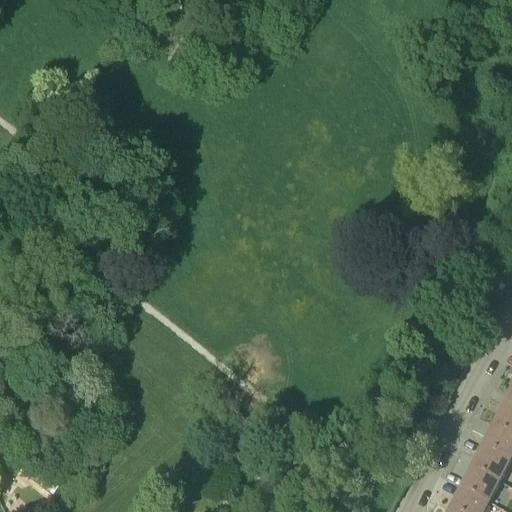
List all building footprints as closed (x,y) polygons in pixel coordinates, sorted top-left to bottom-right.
[(494,426),(511,434),(511,408),(505,405),(494,426)] [(511,434),(494,426),(484,447),(511,461),(511,434)] [(501,482),(511,461),(484,447),(473,468),(501,482)] [(490,503),(501,482),(473,468),(462,489),(490,503)] [(454,511),(485,511),(490,503),(462,489),(451,510),(454,511)]
